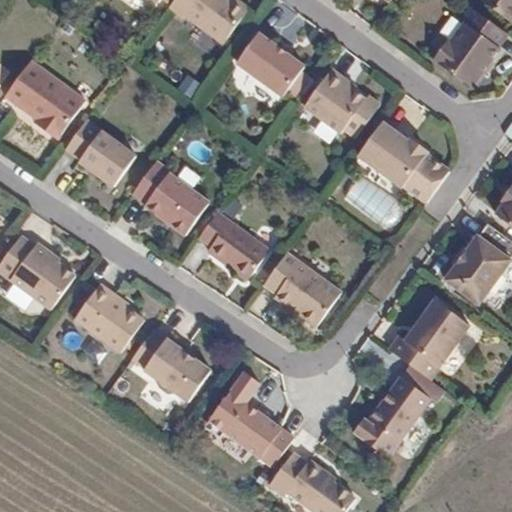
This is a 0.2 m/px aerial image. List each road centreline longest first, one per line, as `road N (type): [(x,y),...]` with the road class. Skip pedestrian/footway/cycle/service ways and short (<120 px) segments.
road 1 (residential): [(0,172),(280,358),(317,362),(347,336),(491,135)]
road 2 (residential): [(307,0),(491,135)]
